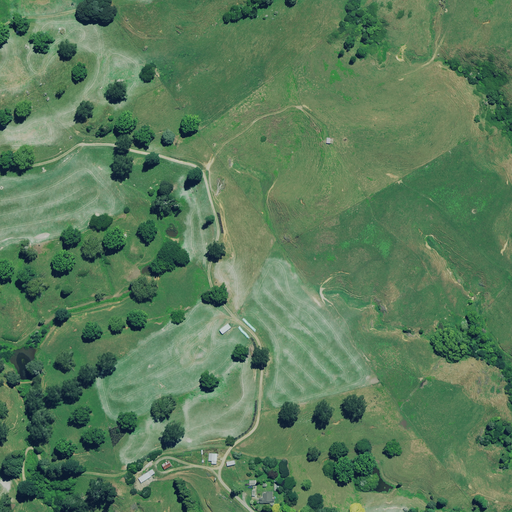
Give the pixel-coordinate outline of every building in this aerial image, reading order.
[(232,328),(229,324),(220,330),(223,334),(232,328)] [(218,454),(210,453),(209,461),(212,461),(212,464),(217,464),(218,454)] [(169,460),(162,465),(165,470),(172,466),(169,460)] [(155,474),(153,470),(139,478),(142,483),(152,477),(151,476),(155,474)] [(273,502),(273,492),(267,492),(267,493),(264,493),(264,498),(260,498),(260,503),(270,503),(270,502),(273,502)]
